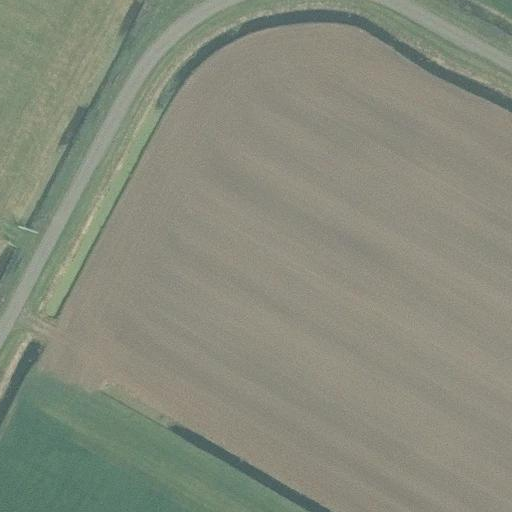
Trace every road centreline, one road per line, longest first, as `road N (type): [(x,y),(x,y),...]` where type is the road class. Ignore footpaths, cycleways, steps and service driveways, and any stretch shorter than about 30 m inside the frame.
road 1 (unclassified): [(0,332),(142,69),(184,20),(221,0)]
road 2 (unclassified): [(394,0),(511,63)]
